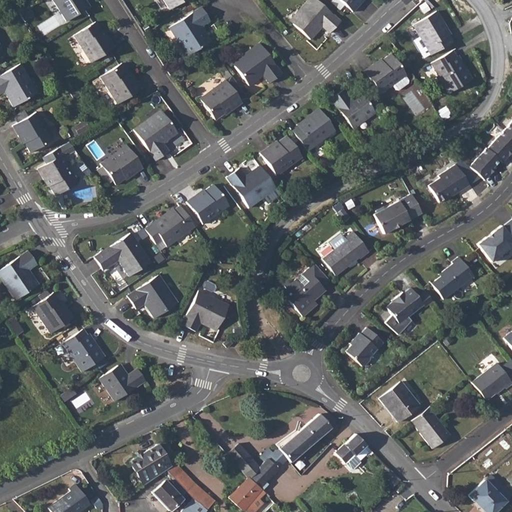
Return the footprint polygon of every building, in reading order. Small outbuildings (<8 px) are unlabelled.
[(51,0),(65,21),(88,6),(83,0),(51,0)] [(301,11),(292,22),(309,38),(321,25),(329,31),(338,19),(316,0),(304,0),(298,8),(301,11)] [(340,0),(339,0),(335,5),(344,13),(350,7),(340,0)] [(360,0),(359,0),(340,0),(350,7),(352,9),(360,0)] [(168,24),(178,40),(181,38),(189,51),(209,38),(200,23),(208,18),(200,4),(168,24)] [(298,8),(288,19),(292,22),(301,11),(298,8)] [(447,32),(441,22),(442,21),(435,8),(411,21),(418,33),(428,50),(429,51),(450,39),(447,32)] [(103,37),(99,30),(93,22),(72,35),(89,61),(113,47),(105,36),(103,37)] [(428,50),(418,33),(411,37),(421,54),(428,50)] [(181,38),(178,40),(186,53),(189,51),(181,38)] [(246,56),(233,64),(247,84),(262,74),(268,81),(281,72),(258,42),(244,52),(246,56)] [(452,48),(430,61),(448,90),(471,76),(464,64),(461,65),(455,54),(452,48)] [(374,63),(372,61),(362,68),(379,90),(390,81),(394,86),(398,87),(407,79),(408,76),(390,51),(380,58),(374,63)] [(244,52),(231,61),(233,64),(246,56),(244,52)] [(129,77),(125,71),(119,62),(98,76),(115,102),(138,87),(131,76),(129,77)] [(33,93),(25,80),(29,78),(20,63),(0,74),(0,92),(3,90),(12,105),(33,93)] [(29,78),(25,80),(33,93),(37,91),(29,78)] [(213,118),(222,111),(229,107),(230,109),(240,101),(225,78),(198,98),(213,118)] [(72,84),(65,88),(71,97),(77,93),(72,84)] [(349,98),(348,96),(341,87),(330,95),(351,125),(374,109),(360,90),(349,98)] [(298,123),(291,128),(305,147),(334,126),(318,105),(306,114),(307,116),(298,123)] [(160,109),(148,118),(150,122),(163,113),(160,109)] [(12,125),(17,135),(19,134),(24,142),(30,151),(52,138),(35,111),(12,125)] [(150,122),(148,118),(132,129),(154,160),(167,151),(161,142),(176,131),(163,113),(150,122)] [(82,118),(69,126),(74,134),(87,127),(82,118)] [(484,148),(467,167),(480,179),(492,167),(497,160),(498,161),(509,149),(511,145),(511,118),(502,130),(484,149),(484,148)] [(270,144),(269,142),(258,150),(275,173),(300,154),(285,134),(277,140),(270,144)] [(37,168),(44,179),(46,178),(49,184),(55,194),(77,181),(61,154),(65,151),(67,153),(73,149),(67,141),(48,153),(42,156),(46,163),(37,168)] [(113,183),(123,176),(130,172),(131,173),(141,167),(126,144),(100,162),(101,164),(96,167),(106,181),(111,178),(113,183)] [(509,149),(498,161),(500,163),(511,151),(509,149)] [(272,182),(258,163),(244,173),(239,165),(226,175),(248,205),(263,195),(260,191),(272,182)] [(437,178),(426,185),(437,202),(447,194),(449,196),(466,185),(453,165),(436,176),(437,178)] [(492,167),(480,179),(482,181),(494,168),(492,167)] [(272,182),(260,191),(263,195),(275,186),(272,182)] [(197,194),(195,192),(186,199),(201,222),(227,203),(213,183),(203,190),(197,194)] [(419,212),(409,193),(383,208),(380,207),(373,210),(373,213),(370,215),(381,233),(392,227),(391,226),(398,223),(398,224),(419,212)] [(162,214),(144,228),(155,243),(162,238),(166,245),(194,224),(182,208),(179,205),(174,209),(163,216),(162,214)] [(484,237),(475,245),(489,262),(511,243),(511,219),(511,218),(500,227),(498,225),(489,233),(490,234),(485,238),(484,237)] [(129,232),(94,256),(103,268),(118,258),(129,274),(150,260),(129,232)] [(346,242),(323,261),(336,278),(359,260),(360,261),(369,253),(353,234),(344,240),(346,242)] [(329,242),(318,249),(322,256),(334,248),(329,242)] [(0,269),(0,277),(6,286),(10,284),(19,297),(38,284),(27,270),(36,264),(27,251),(0,269)] [(442,275),(438,277),(429,285),(442,300),(471,276),(456,257),(450,263),(451,264),(440,273),(442,275)] [(315,309),(312,305),(315,303),(326,292),(323,289),(330,283),(315,266),(303,277),(311,286),(306,291),(297,282),(292,286),(289,283),(284,288),(287,291),(282,295),(304,319),(315,309)] [(158,273),(138,287),(147,300),(145,301),(155,316),(174,303),(166,290),(169,288),(158,273)] [(10,284),(6,286),(16,300),(19,297),(10,284)] [(147,300),(138,287),(128,294),(137,307),(145,301),(147,300)] [(169,288),(166,290),(174,303),(178,300),(169,288)] [(395,299),(391,302),(384,307),(390,314),(397,323),(406,315),(421,303),(417,298),(415,296),(409,288),(402,293),(401,291),(393,297),(395,299)] [(197,289),(181,323),(195,330),(199,321),(216,329),(225,307),(212,300),(213,297),(197,289)] [(64,307),(59,301),(53,292),(32,306),(51,333),(73,317),(66,306),(64,307)] [(417,298),(421,303),(423,306),(431,300),(424,292),(417,298)] [(396,334),(409,319),(406,315),(397,323),(390,314),(383,322),(396,334)] [(353,341),(349,346),(344,352),(360,366),(361,365),(363,365),(368,359),(368,357),(382,342),(365,327),(359,334),(357,333),(351,340),(353,341)] [(511,327),(500,336),(511,350),(511,327)] [(94,345),(87,334),(83,328),(63,341),(83,370),(104,355),(96,343),(94,345)] [(494,362),(469,382),(483,399),(501,386),(503,388),(510,383),(494,362)] [(127,374),(120,364),(101,377),(116,400),(147,379),(138,367),(129,373),(127,374)] [(398,381),(378,397),(396,421),(417,405),(398,381)] [(429,405),(409,421),(430,448),(448,434),(432,414),(434,412),(429,405)] [(317,414),(298,430),(310,444),(329,427),(317,414)] [(194,450),(185,430),(180,433),(189,452),(194,450)] [(298,430),(277,448),(286,459),(288,463),(300,453),(310,444),(298,430)] [(363,466),(374,455),(353,434),(333,453),(348,469),(358,460),(363,466)] [(236,443),(225,454),(228,457),(236,467),(243,474),(246,478),(247,477),(257,467),(236,443)] [(135,456),(127,461),(133,471),(142,485),(165,470),(174,464),(175,463),(171,456),(165,460),(161,454),(156,444),(148,449),(139,454),(139,452),(134,455),(135,456)] [(267,448),(264,451),(279,467),(286,459),(277,448),(276,447),(270,452),(267,448)] [(257,467),(247,477),(259,488),(270,476),(279,467),(264,451),(258,457),(263,462),(257,467)] [(174,464),(165,470),(169,474),(177,483),(185,475),(174,464)] [(384,475),(385,476),(394,485),(396,484),(398,487),(401,483),(389,470),(384,475)] [(489,474),(483,480),(496,493),(502,487),(489,474)] [(185,475),(177,483),(185,490),(193,482),(185,475)] [(394,485),(385,476),(381,480),(390,489),(394,485)] [(247,477),(246,478),(227,497),(241,510),(243,508),(260,489),(259,488),(247,477)] [(163,479),(150,492),(168,510),(181,498),(163,479)] [(496,493),(483,480),(467,495),(483,511),(492,511),(509,494),(502,487),(496,493)] [(185,490),(184,491),(186,493),(196,502),(205,510),(214,500),(193,482),(185,490)] [(69,491),(46,507),(49,511),(75,511),(88,503),(74,484),(67,488),(69,491)] [(260,489),(243,508),(248,511),(258,501),(255,498),(262,491),(260,489)] [(196,502),(187,511),(203,511),(205,510),(196,502)]
